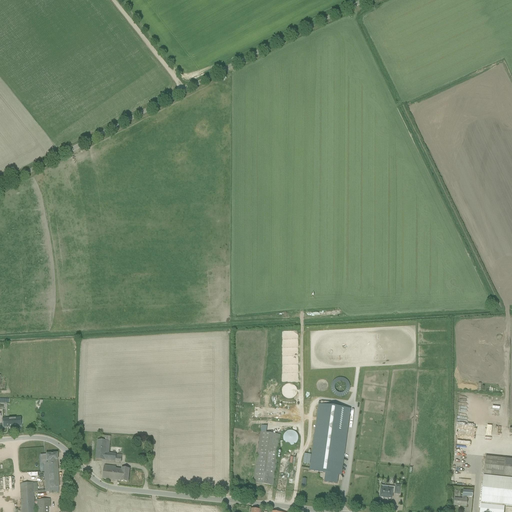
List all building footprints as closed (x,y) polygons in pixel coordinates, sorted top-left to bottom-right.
[(351,394),(346,378),(340,379),(341,383),(338,384),(339,388),(334,390),(334,392),(336,392),(337,395),(339,394),(340,397),(351,394)] [(319,473),(325,474),(339,475),(341,476),(350,409),(318,405),(309,471),(319,473)] [(17,427),(16,419),(2,420),(2,428),(17,427)] [(486,435),(502,437),(503,427),(487,425),(486,435)] [(273,486),(280,435),(261,432),(254,483),(273,486)] [(298,440),(298,439),(298,438),(297,436),(296,435),(295,433),(294,433),(293,432),(291,432),(290,432),(289,432),(287,432),(286,433),(285,434),(284,435),(283,437),(283,438),(283,439),(283,441),(283,442),(284,444),(285,445),(286,445),(288,446),(289,447),(290,447),(291,447),(293,446),(295,445),(296,444),(297,443),(297,442),(298,440)] [(98,440),(95,460),(121,463),(122,455),(116,455),(116,454),(109,453),(110,442),(99,441),(98,440)] [(46,491),(46,492),(50,492),(50,493),(59,493),(57,454),(46,455),(46,461),(48,461),(48,463),(44,464),(46,491)] [(511,459),(486,457),(479,511),(503,511),(504,506),(511,506),(511,459)] [(102,479),(114,481),(128,482),(129,470),(121,469),(121,472),(118,472),(119,470),(116,470),(116,467),(104,466),(102,479)] [(323,483),(337,485),(339,475),(325,474),(323,483)] [(37,511),(37,508),(37,506),(34,506),(34,493),(46,492),(46,491),(38,491),(37,483),(33,483),(19,484),(21,511),(37,511)] [(385,499),(385,498),(387,499),(388,499),(392,499),(392,493),(395,494),(399,495),(400,486),(396,486),(395,488),(389,487),(388,490),(381,489),(381,492),(380,492),(379,495),(380,495),(380,498),(384,498),(385,499)] [(455,499),(454,506),(466,507),(467,500),(467,499),(467,497),(472,497),(473,491),(463,491),(462,500),(455,499)] [(37,500),(37,506),(37,508),(51,507),(50,500),(37,500)]
